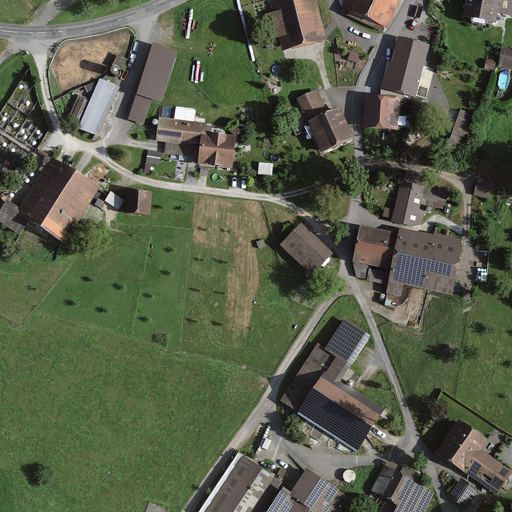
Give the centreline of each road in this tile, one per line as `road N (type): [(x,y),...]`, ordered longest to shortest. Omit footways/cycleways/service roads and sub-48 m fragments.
road 1 (track): [(0,63),(28,35),(47,104),(68,140),(153,183),(285,205),(345,262)]
road 2 (residential): [(410,0),(357,96),(360,171),(335,289)]
road 3 (tertiary): [(175,0),(66,33),(0,31)]
road 4 (unknown): [(97,156),(143,12)]
